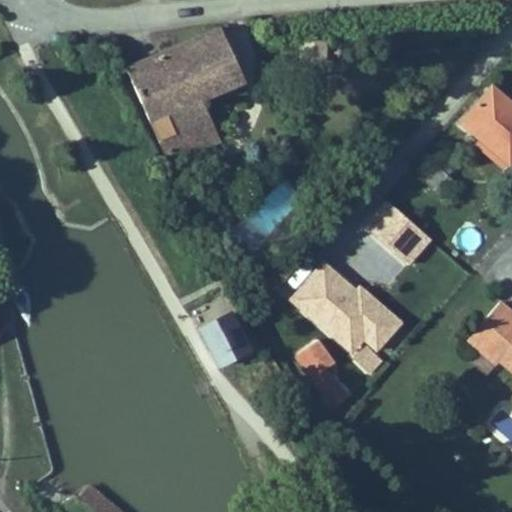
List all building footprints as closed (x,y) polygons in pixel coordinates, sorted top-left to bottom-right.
[(188,120),(219,109),(210,88),(205,75),(250,55),(229,4),(134,43),(181,147),(197,140),(188,120)] [(511,75),(497,63),(467,98),(511,137),(511,75)] [(228,82),(210,88),(219,109),(237,103),(228,82)] [(442,204),(462,182),(439,160),(419,182),(442,204)] [(278,176),(236,230),(260,248),(302,194),(278,176)] [(276,268),(301,237),(290,228),(265,258),(276,268)] [(274,311),(255,276),(225,293),(245,328),(274,311)] [(468,319),(479,329),(503,301),(511,308),(511,289),(500,280),(468,319)] [(511,308),(503,301),(479,329),(495,342),(498,338),(511,349),(511,308)] [(0,329),(10,325),(0,305),(0,329)] [(340,331),(323,311),(301,329),(339,375),(353,363),(332,338),(340,331)] [(387,336),(373,319),(358,331),(372,348),(387,336)]
